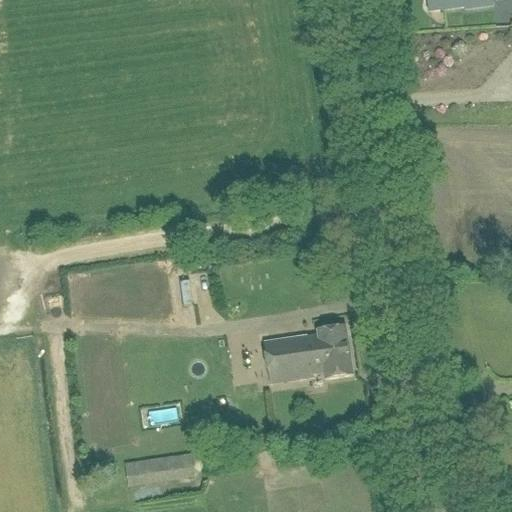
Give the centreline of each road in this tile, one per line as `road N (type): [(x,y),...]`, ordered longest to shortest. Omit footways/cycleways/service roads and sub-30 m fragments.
road 1 (tertiary): [(436,511),(357,0)]
road 2 (track): [(389,208),(48,257),(21,286),(16,327),(0,329)]
